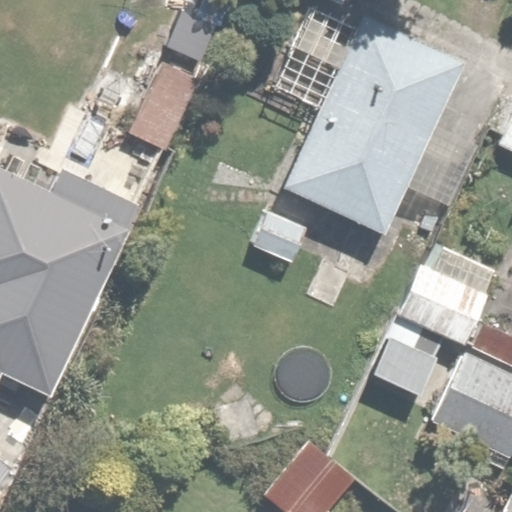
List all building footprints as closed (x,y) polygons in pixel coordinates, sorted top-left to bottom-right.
[(354,19),(317,0),(303,0),(262,82),(314,108),(281,174),(370,220),(455,56),(360,8),(354,19)] [(196,77),(157,59),(127,127),(167,144),(196,77)] [(511,106),(498,135),(511,142),(511,106)] [(42,186),(0,165),(0,360),(49,384),(140,195),(57,155),(42,186)] [(486,287),(413,257),(365,367),(428,394),(453,333),(465,338),(486,287)] [(511,367),(459,344),(429,413),(499,444),(511,412),(511,367)] [(215,395),(218,437),(268,433),(265,392),(215,395)] [(300,429),(258,483),(294,511),(322,511),(355,471),(300,429)] [(511,511),(511,485),(507,483),(492,511),(511,511)]
